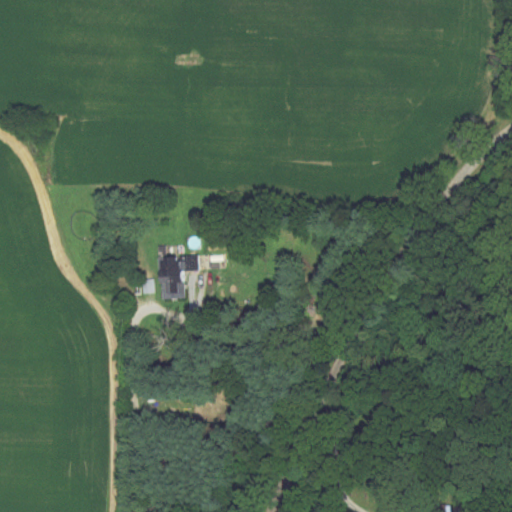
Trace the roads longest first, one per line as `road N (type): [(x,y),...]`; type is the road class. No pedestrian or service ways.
road 1 (residential): [(274,511),(417,219),(511,130)]
road 2 (residential): [(138,511),(144,296),(156,295),(237,345),(345,358)]
